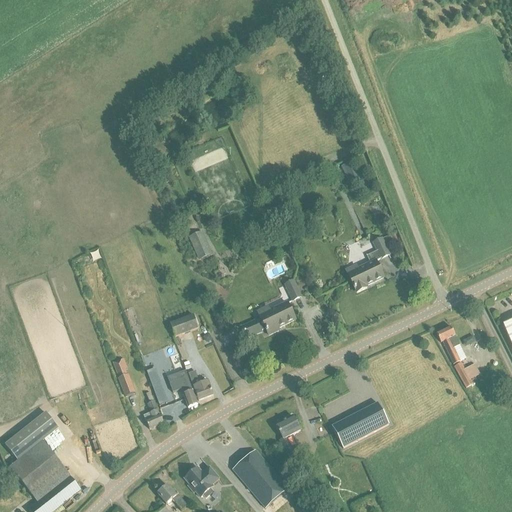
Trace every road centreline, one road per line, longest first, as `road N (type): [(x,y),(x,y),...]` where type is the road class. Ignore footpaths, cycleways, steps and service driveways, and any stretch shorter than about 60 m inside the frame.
road 1 (tertiary): [(93,511),(203,423),(444,304)]
road 2 (unclassified): [(444,304),(324,0)]
